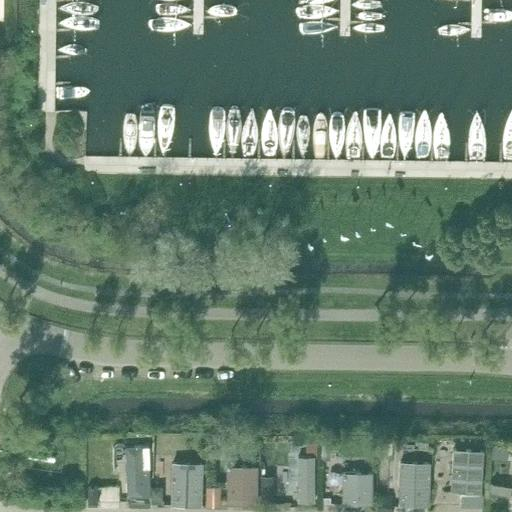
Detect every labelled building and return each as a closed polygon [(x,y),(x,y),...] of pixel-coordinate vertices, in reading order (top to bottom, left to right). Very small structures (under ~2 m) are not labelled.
[(318,493),(318,442),(292,442),(291,493),(318,493)] [(260,495),(261,455),(230,454),(229,494),(260,495)] [(154,478),(152,467),(120,465),(126,482),(154,478)] [(275,487),(275,466),(264,466),(265,488),(275,487)] [(208,479),(208,467),(176,467),(176,479),(208,479)] [(458,480),(458,468),(426,468),(426,480),(458,480)] [(371,472),(342,472),(342,503),(371,503),(371,472)] [(511,475),(495,473),(494,483),(511,485),(511,475)] [(223,496),(222,477),(209,477),(210,497),(223,496)]
